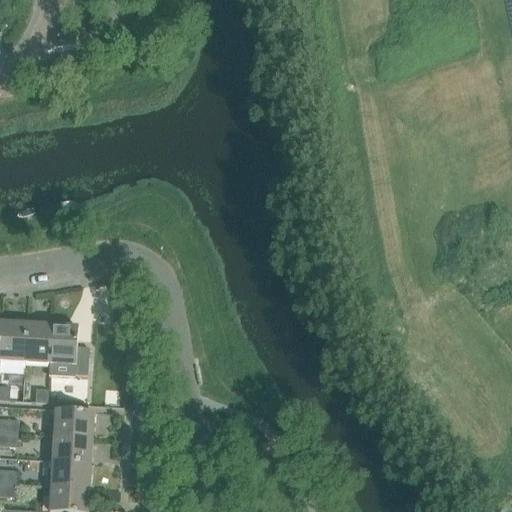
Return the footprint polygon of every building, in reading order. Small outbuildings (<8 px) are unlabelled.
[(0,357),(0,362),(25,364),(27,326),(2,325),(0,357)] [(27,326),(25,364),(50,366),(53,328),(27,326)] [(50,366),(76,368),(77,350),(79,330),(53,328),(50,366)] [(76,368),(75,378),(88,378),(89,350),(77,350),(76,368)] [(0,402),(10,404),(11,390),(0,389),(0,402)] [(36,405),(48,406),(49,392),(37,392),(36,405)] [(56,412),(55,439),(93,441),(94,415),(56,412)] [(0,435),(19,437),(20,424),(0,422),(0,435)] [(19,437),(0,435),(0,448),(18,450),(19,437)] [(55,439),(53,464),(91,466),(93,441),(55,439)] [(53,464),(52,489),(90,491),(91,466),(53,464)] [(0,485),(16,487),(17,474),(0,472),(0,485)] [(16,487),(0,485),(0,499),(15,500),(16,487)] [(88,511),(90,491),(52,489),(50,511),(88,511)]
